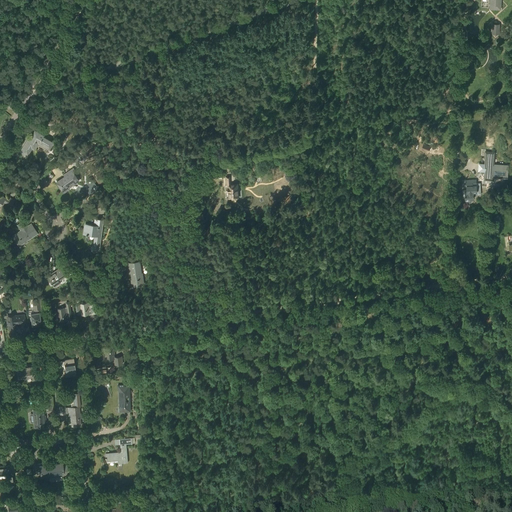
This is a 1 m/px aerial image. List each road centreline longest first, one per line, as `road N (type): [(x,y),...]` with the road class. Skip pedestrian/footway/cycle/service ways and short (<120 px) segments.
road 1 (track): [(157,325),(188,359),(511,328)]
road 2 (track): [(175,511),(288,446),(390,434),(428,405),(444,379),(432,335)]
road 3 (track): [(511,275),(158,325)]
road 4 (unclassified): [(53,88),(297,0)]
road 5 (track): [(511,479),(344,511)]
road 6 (residential): [(0,348),(158,325)]
road 7 (residential): [(88,511),(78,440),(0,445)]
road 8 (track): [(134,59),(118,185)]
road 9 (track): [(316,0),(314,125)]
